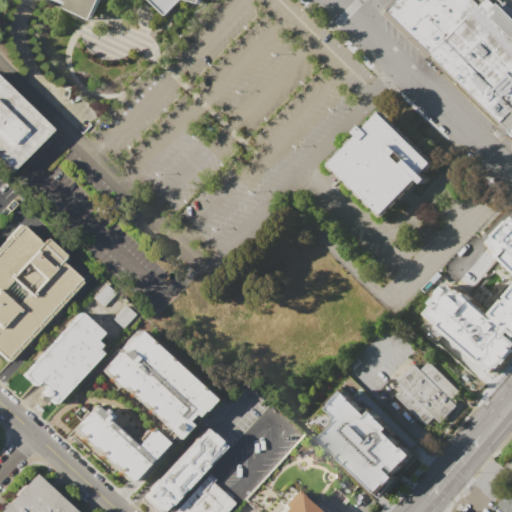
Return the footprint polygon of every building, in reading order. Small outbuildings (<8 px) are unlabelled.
[(200,0),(199,4),(187,0),(179,0),(165,16),(148,0),(102,0),(93,20),(49,0),(200,0)] [(390,0),(487,0),(511,24),(511,140),(380,11),(390,0)] [(0,163),(0,81),(48,129),(8,171),(0,163)] [(377,114),(430,167),(379,217),(327,164),(377,114)] [(0,242),(18,223),(40,243),(44,239),(64,256),(58,262),(79,280),(7,359),(0,352),(0,242)] [(444,311),(496,356),(511,337),(511,287),(493,310),(465,286),(444,311)] [(20,375),(78,310),(102,332),(95,340),(99,344),(94,350),(97,353),(52,402),(42,393),(45,389),(37,381),(32,386),(20,375)] [(100,370),(174,437),(209,398),(135,331),(100,370)] [(395,396),(403,388),(398,382),(415,364),(421,370),(429,362),(459,391),(451,400),(457,406),(441,423),(435,417),(427,426),(395,396)] [(327,450),(376,498),(418,455),(369,407),(327,450)] [(92,409),(132,446),(147,429),(164,445),(130,483),(72,430),(92,409)] [(201,430),(219,446),(160,511),(156,511),(141,498),(201,430)] [(208,471),(213,476),(210,480),(232,500),(221,511),(173,511),(174,511),(173,510),(208,471)] [(0,511),(0,509),(33,473),(75,511),(0,511)] [(511,490),(511,511),(507,511),(499,505),(511,490)] [(317,511),(299,496),(284,511),(317,511)]
